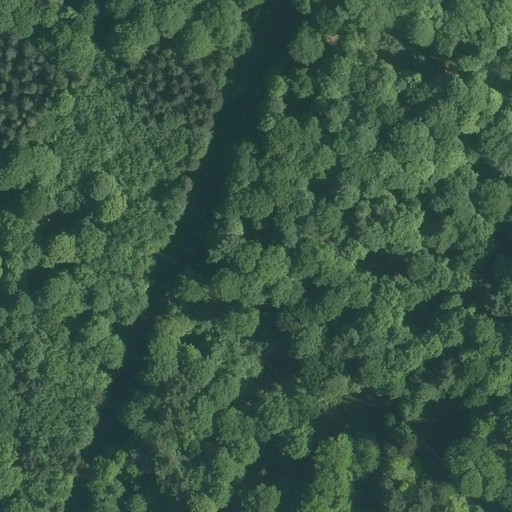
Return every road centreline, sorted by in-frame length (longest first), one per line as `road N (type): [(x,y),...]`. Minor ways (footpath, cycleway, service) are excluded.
road 1 (track): [(0,177),(184,259),(262,311),(335,382),(411,422),(482,511)]
road 2 (track): [(19,511),(0,327)]
